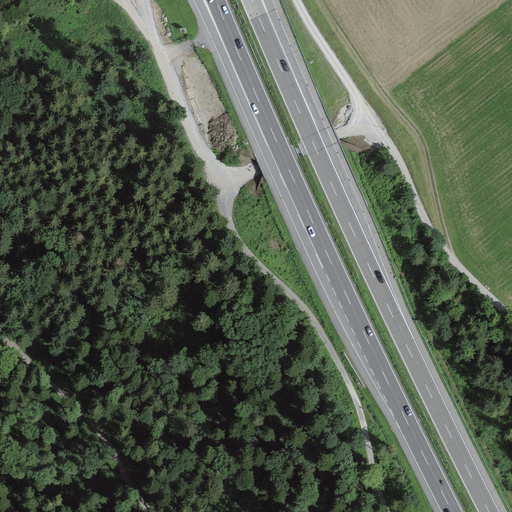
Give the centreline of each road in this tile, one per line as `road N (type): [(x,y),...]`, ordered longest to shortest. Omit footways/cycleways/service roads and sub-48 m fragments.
road 1 (motorway): [(489,511),(251,0)]
road 2 (motorway): [(215,0),(451,511)]
road 3 (track): [(511,316),(437,241),(376,130),(336,134),(217,186)]
road 4 (track): [(217,186),(236,240),(308,314),(341,369),(386,511)]
road 5 (track): [(150,511),(107,441),(0,335)]
road 6 (track): [(217,186),(161,56),(118,0)]
